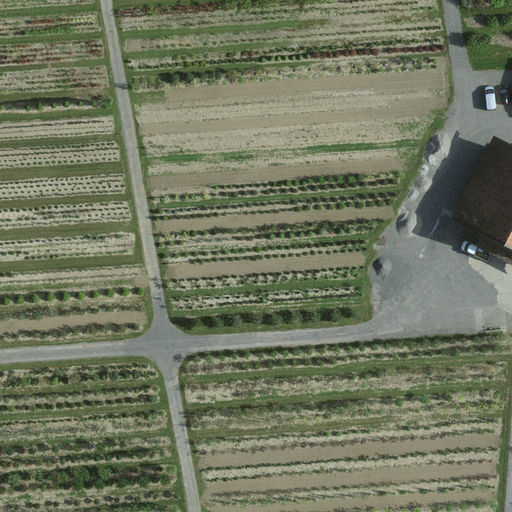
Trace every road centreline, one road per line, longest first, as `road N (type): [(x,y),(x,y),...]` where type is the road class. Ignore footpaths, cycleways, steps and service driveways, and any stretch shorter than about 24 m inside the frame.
road 1 (track): [(0,356),(380,330),(421,292),(511,313)]
road 2 (track): [(196,511),(106,0)]
